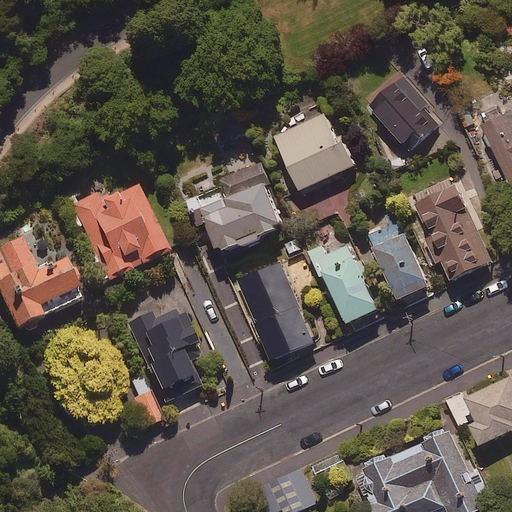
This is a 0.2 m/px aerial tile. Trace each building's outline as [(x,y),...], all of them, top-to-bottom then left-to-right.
[(374,105),(394,128),(388,133),(395,140),(401,136),(413,150),(443,123),(403,79),(374,105)] [(511,112),(485,125),(511,184),(511,112)] [(340,138),(329,113),(280,136),(304,189),(360,164),(347,135),(340,138)] [(248,244),(249,248),(267,241),(264,234),(287,225),(262,161),(225,176),(230,189),(205,199),(225,250),(230,247),(231,250),(248,244)] [(495,260),(457,177),(419,194),(422,202),(418,203),(432,235),(429,237),(440,260),(444,258),(454,279),(495,260)] [(79,227),(83,225),(109,280),(171,251),(140,185),(106,202),(102,192),(79,203),(75,193),(65,198),(79,227)] [(404,298),(434,284),(398,210),(386,215),(391,225),(373,234),(404,298)] [(44,274),(25,236),(0,247),(0,296),(17,330),(84,297),(67,262),(44,274)] [(330,280),(354,328),(384,313),(353,250),(330,261),(325,251),(312,257),(325,282),(330,280)] [(316,341),(282,265),(243,282),(277,358),(316,341)] [(206,355),(183,306),(158,318),(155,313),(130,324),(167,403),(202,387),(191,362),(206,355)] [(460,425),(473,419),(485,445),(511,431),(511,378),(468,399),(465,393),(448,401),(460,425)] [(150,390),(132,400),(149,430),(167,420),(150,390)] [(429,435),(431,439),(360,472),(378,511),(441,511),(451,508),(452,511),(477,511),(494,504),(478,470),(473,472),(451,425),(429,435)] [(297,511),(320,502),(305,468),(261,488),(271,511),(278,511),(286,508),(287,511),(297,511)]
